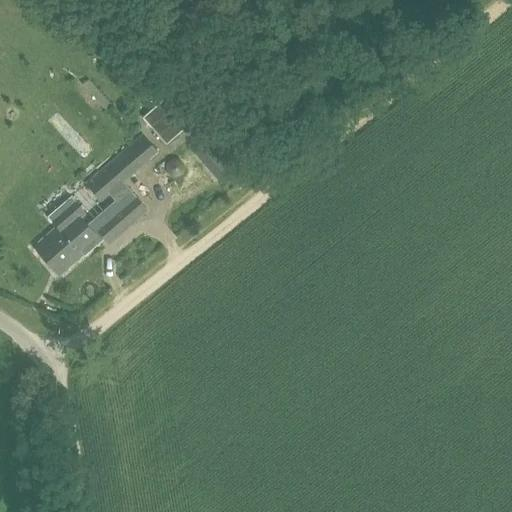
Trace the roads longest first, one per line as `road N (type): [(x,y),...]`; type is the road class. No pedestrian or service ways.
road 1 (track): [(48,364),(505,0)]
road 2 (unclassified): [(80,511),(57,382),(40,352),(0,319)]
